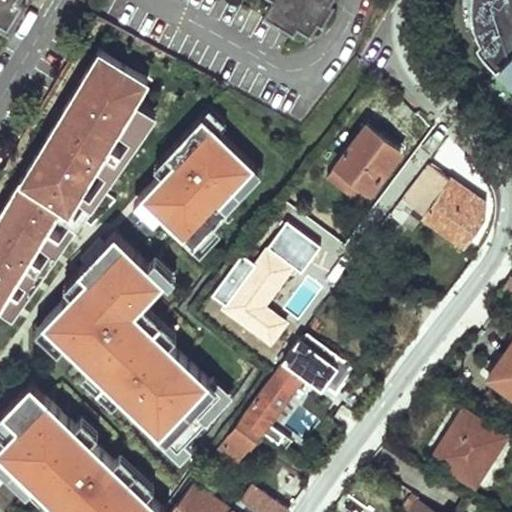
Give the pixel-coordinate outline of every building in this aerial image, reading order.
[(0,0),(0,23),(6,14),(11,17),(21,0),(0,0)] [(271,0),(269,3),(295,19),(298,14),(311,22),(319,10),(322,12),(329,0),(271,0)] [(460,0),(460,3),(459,13),(460,26),(463,38),(469,46),(465,50),(471,59),(511,102),(511,21),(509,0),(460,0)] [(71,215),(152,83),(101,52),(21,185),(62,210),(71,215)] [(154,222),(160,216),(202,256),(224,234),(216,227),(265,177),(201,116),(152,166),(159,173),(132,201),(154,222)] [(400,148),(366,122),(327,173),(361,199),(400,148)] [(486,202),(429,163),(393,216),(415,232),(424,220),(463,248),(482,220),(486,202)] [(0,312),(62,210),(21,185),(0,217),(0,312)] [(158,262),(150,269),(117,237),(65,292),(71,298),(36,335),(60,357),(66,350),(90,373),(83,380),(115,411),(122,404),(158,437),(155,440),(182,466),(194,452),(187,445),(233,396),(213,377),(207,383),(172,349),(180,341),(145,309),(165,288),(170,292),(179,282),(158,262)] [(511,283),(510,282),(499,298),(511,306),(511,283)] [(242,345),(273,368),(298,334),(305,325),(274,302),(242,345)] [(238,414),(260,430),(276,442),(283,433),(268,422),(304,373),(321,385),(323,382),(336,391),(356,364),(315,333),(309,341),(298,334),(273,368),(238,414)] [(511,337),(487,374),(511,391),(511,337)] [(161,511),(150,501),(157,494),(123,461),(116,467),(95,447),(101,440),(85,424),(79,430),(33,386),(0,419),(0,437),(7,444),(0,450),(0,470),(30,500),(36,494),(54,511),(161,511)] [(503,434),(461,408),(431,457),(473,483),(503,434)] [(260,430),(238,414),(207,456),(213,460),(218,453),(234,465),(260,430)] [(230,511),(235,506),(196,477),(172,511),(230,511)] [(249,480),(235,500),(252,511),(284,511),(288,507),(249,480)] [(440,511),(414,495),(402,511),(440,511)]
